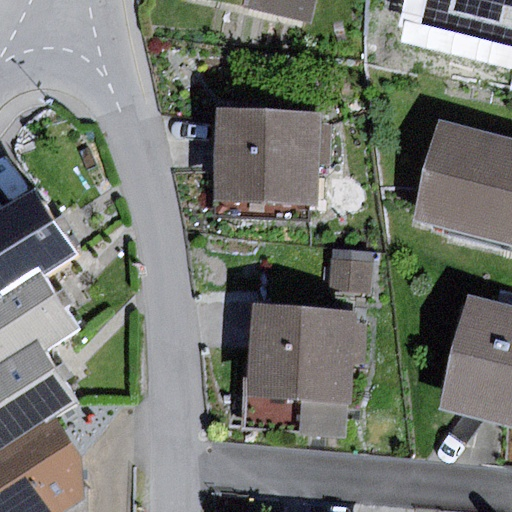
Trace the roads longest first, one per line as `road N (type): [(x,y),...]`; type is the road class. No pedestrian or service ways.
road 1 (residential): [(59,0),(109,85),(149,190),(175,466)]
road 2 (residential): [(175,466),(511,489)]
